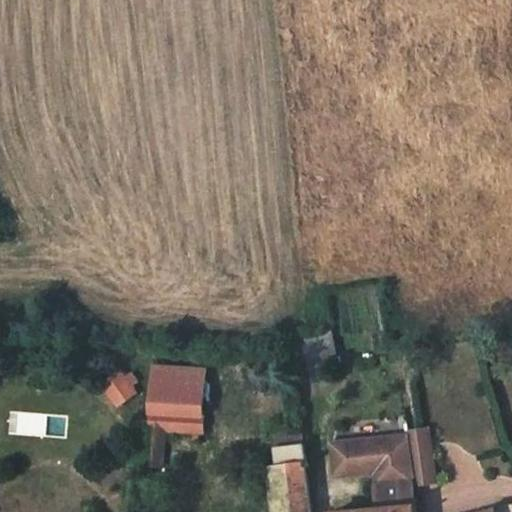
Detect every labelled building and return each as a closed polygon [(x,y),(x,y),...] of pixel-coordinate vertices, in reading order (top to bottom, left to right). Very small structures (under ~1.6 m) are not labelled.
[(118,406),(142,389),(124,365),(100,382),(118,406)] [(204,431),(205,416),(154,413),(151,466),(169,468),(173,429),(204,431)] [(432,430),(413,432),(414,437),(419,477),(421,484),(440,482),(432,430)] [(276,434),(278,451),(309,448),(308,431),(276,434)] [(414,437),(405,438),(412,485),(421,484),(419,477),(414,437)] [(405,438),(337,447),(339,469),(359,467),(361,477),(380,475),(381,488),(383,511),(416,508),(412,485),(405,438)] [(284,511),(316,511),(309,448),(278,451),(284,511)] [(359,467),(339,469),(341,479),(361,477),(359,467)]
